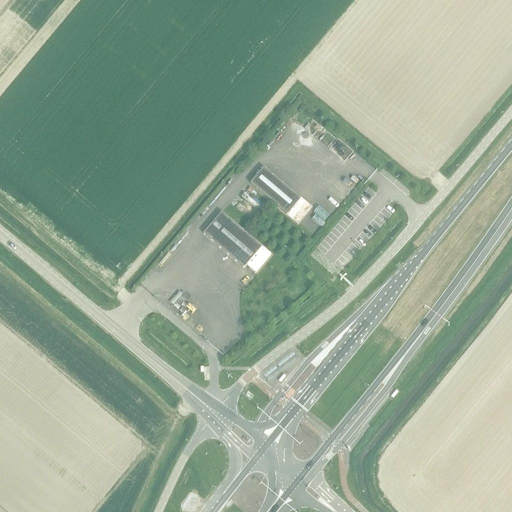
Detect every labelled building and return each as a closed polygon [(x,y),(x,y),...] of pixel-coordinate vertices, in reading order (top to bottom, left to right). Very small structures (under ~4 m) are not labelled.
[(310,208),(300,199),(263,168),(250,184),(297,224),(310,208)] [(241,197),(259,213),(262,209),(244,193),(241,197)] [(329,197),(324,200),(330,210),(335,208),(329,197)] [(203,234),(243,269),(246,266),(255,274),(271,255),(221,213),(203,234)] [(344,253),(350,258),(362,245),(356,240),(344,253)] [(317,357),(297,377),(302,382),(322,362),(317,357)]
